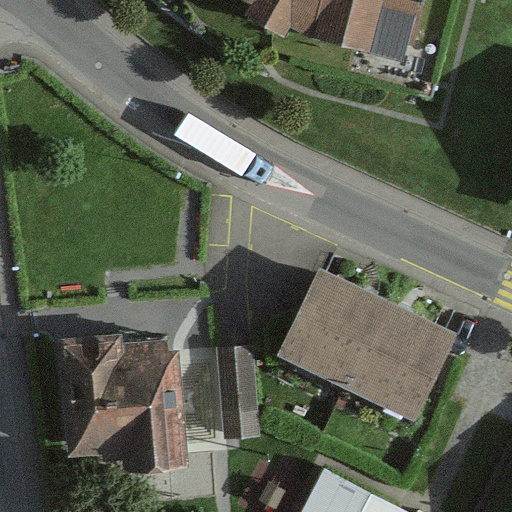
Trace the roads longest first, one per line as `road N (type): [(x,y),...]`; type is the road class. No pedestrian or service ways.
road 1 (unclassified): [(511,292),(256,174),(35,15),(0,1)]
road 2 (residential): [(0,365),(23,511)]
